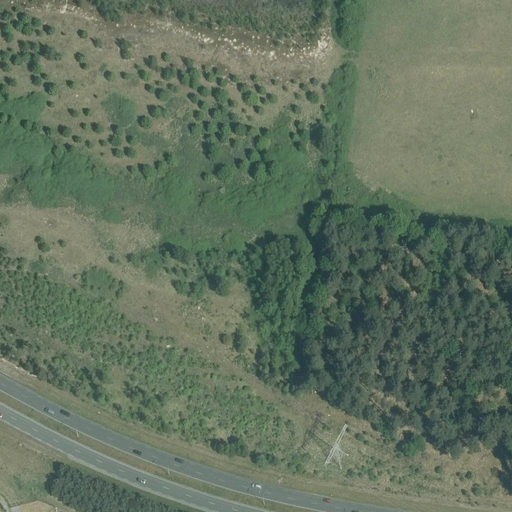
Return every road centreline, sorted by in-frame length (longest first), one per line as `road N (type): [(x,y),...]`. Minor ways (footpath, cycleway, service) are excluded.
road 1 (primary): [(376,511),(224,479),(135,449),(0,381)]
road 2 (primary): [(0,418),(223,511)]
